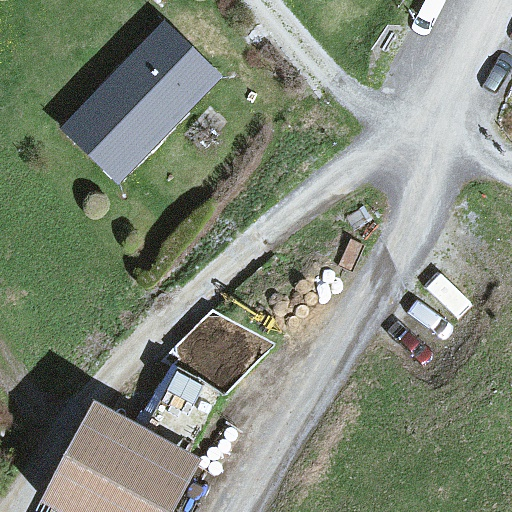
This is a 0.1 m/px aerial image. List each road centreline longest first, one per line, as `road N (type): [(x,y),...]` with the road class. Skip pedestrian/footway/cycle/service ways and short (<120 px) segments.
road 1 (residential): [(19,511),(91,415),(199,295),(349,166),(432,124)]
road 2 (residential): [(432,124),(420,231),(260,511)]
road 3 (unknown): [(432,124),(395,127),(367,111),(267,0)]
road 4 (residential): [(487,0),(432,124)]
road 5 (track): [(67,448),(0,338)]
